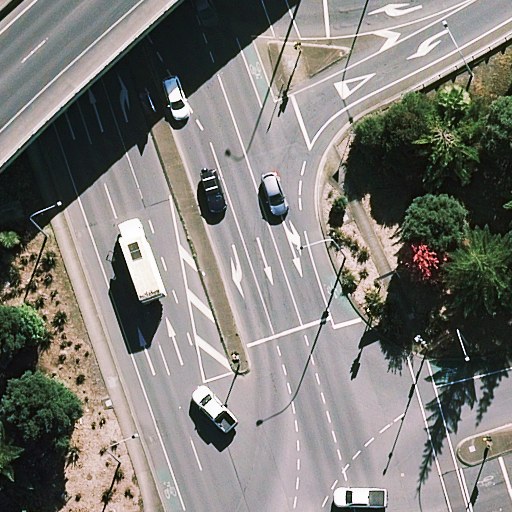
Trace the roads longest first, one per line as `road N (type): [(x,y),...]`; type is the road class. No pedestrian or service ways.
road 1 (secondary): [(226,511),(48,0)]
road 2 (secondary): [(237,181),(353,511)]
road 3 (trunk): [(466,0),(313,104),(237,181)]
road 4 (secondary): [(164,0),(237,181)]
road 5 (secondary): [(511,443),(448,465),(362,511)]
road 6 (trunk): [(107,0),(0,100)]
